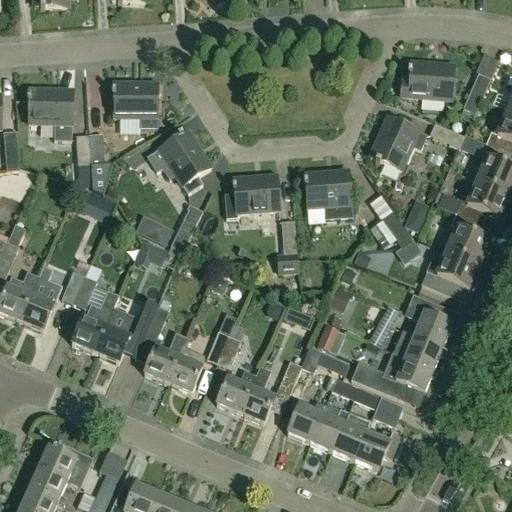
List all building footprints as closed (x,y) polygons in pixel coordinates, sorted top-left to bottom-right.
[(67,13),(67,0),(34,0),(34,11),(67,13)] [(470,126),(497,65),(483,58),(474,77),(478,78),(459,121),(470,126)] [(402,82),(400,99),(451,104),(453,71),(410,67),(409,73),(407,73),(407,78),(409,78),(409,82),(402,82)] [(113,99),(113,122),(156,122),(156,88),(113,88),(113,94),(111,94),(111,99),(113,99)] [(27,127),(54,128),(53,145),(71,145),(72,96),(28,94),(27,127)] [(511,117),(507,116),(497,138),(491,136),(486,147),(511,158),(511,117)] [(418,135),(387,121),(370,162),(375,164),(374,166),(378,168),(379,166),(400,174),(407,160),(418,135)] [(463,141),(434,128),(428,141),(458,154),(463,141)] [(19,179),(16,135),(2,137),(6,180),(19,179)] [(181,137),(176,139),(178,141),(146,161),(156,177),(162,174),(168,185),(173,182),(180,193),(183,192),(187,198),(202,189),(197,181),(210,173),(203,161),(186,135),(182,138),(181,137)] [(89,140),(91,169),(103,168),(102,139),(89,140)] [(91,169),(89,140),(75,141),(76,170),(91,169)] [(487,162),(477,185),(511,201),(511,172),(507,170),(511,159),(511,158),(486,147),(481,159),(487,162)] [(302,190),(304,190),(307,212),(322,211),(350,209),(348,175),(303,179),(304,185),(302,185),(302,190)] [(234,198),(224,199),(225,223),(236,222),(236,217),(279,214),(276,181),(233,184),(233,190),(231,190),(231,195),(234,195),(234,198)] [(459,208),(455,217),(482,229),(486,218),(498,223),(499,221),(503,222),(511,201),(477,185),(466,210),(459,208)] [(85,218),(94,198),(83,193),(74,213),(85,218)] [(181,257),(202,216),(188,209),(186,214),(188,215),(169,251),(181,257)] [(380,224),(401,253),(412,245),(392,216),(380,224)] [(456,232),(446,255),(482,271),(492,249),(488,247),(489,246),(477,241),(482,229),(455,217),(450,229),(456,232)] [(299,278),(294,226),(279,227),(282,258),(274,259),(277,281),(299,278)] [(158,227),(150,242),(164,249),(172,233),(158,227)] [(0,264),(9,243),(0,239),(0,264)] [(9,243),(0,264),(0,290),(1,291),(20,248),(9,243)] [(145,272),(153,250),(142,245),(133,267),(145,272)] [(412,245),(401,253),(396,257),(403,267),(419,256),(412,245)] [(482,271),(446,255),(436,279),(430,276),(425,288),(451,299),(456,289),(468,293),(468,292),(472,294),(482,271)] [(358,256),(353,267),(365,272),(369,260),(358,256)] [(41,278),(65,286),(70,273),(45,264),(41,278)] [(73,309),(85,282),(84,281),(88,271),(78,267),(74,277),(71,276),(60,304),(73,309)] [(348,288),(353,277),(346,273),(340,284),(348,288)] [(0,319),(19,327),(37,286),(38,281),(27,277),(19,296),(7,291),(0,307),(0,319)] [(85,282),(73,309),(85,314),(85,312),(88,314),(84,323),(82,322),(71,349),(94,358),(113,314),(112,314),(118,300),(94,290),(96,286),(85,282)] [(223,295),(226,287),(215,282),(210,293),(218,297),(223,295)] [(60,295),(37,286),(19,327),(42,337),(60,295)] [(337,292),(330,308),(341,313),(348,297),(337,292)] [(413,340),(443,352),(452,329),(437,323),(442,311),(412,299),(404,321),(419,327),(413,340)] [(162,303),(159,312),(166,315),(170,306),(162,303)] [(145,339),(156,311),(144,306),(133,334),(145,339)] [(269,321),(275,324),(280,312),(269,307),(266,314),(269,321)] [(379,324),(391,331),(399,317),(388,310),(379,324)] [(156,311),(145,339),(157,344),(168,316),(166,315),(159,312),(156,311)] [(295,329),(300,317),(288,312),(283,324),(295,329)] [(124,319),(113,314),(94,358),(118,369),(129,342),(117,337),(124,319)] [(391,331),(379,324),(367,346),(379,353),(391,331)] [(234,327),(228,341),(230,341),(218,370),(229,374),(240,346),(245,332),(234,327)] [(321,328),(311,354),(320,358),(324,360),(335,333),(321,328)] [(230,341),(228,341),(217,336),(206,365),(218,370),(230,341)] [(402,336),(393,357),(434,374),(443,352),(413,340),(402,336)] [(167,389),(183,352),(186,343),(175,338),(167,358),(155,353),(144,379),(167,389)] [(183,352),(167,389),(191,398),(201,372),(199,371),(204,360),(183,352)] [(311,354),(308,353),(301,371),(300,373),(312,378),(320,358),(311,354)] [(434,374),(393,357),(385,378),(357,367),(350,385),(391,401),(397,386),(424,397),(434,374)] [(256,381),(239,419),(263,428),(274,402),(261,397),(274,363),(265,360),(260,372),(259,372),(256,381)] [(289,366),(278,394),(289,399),(300,373),(301,371),(289,366)] [(239,419),(256,381),(244,376),(239,387),(227,383),(216,409),(239,419)] [(353,404),(358,393),(336,384),(331,395),(353,404)] [(380,402),(358,393),(353,404),(375,414),(380,402)] [(380,402),(375,414),(371,423),(394,432),(402,412),(380,402)] [(309,448),(324,411),(316,408),(313,415),(299,409),(287,438),(309,448)] [(325,411),(324,411),(309,448),(331,457),(343,427),(322,418),(325,411)] [(344,427),(343,427),(331,457),(353,466),(369,426),(348,417),(344,427)] [(371,427),(369,426),(353,466),(376,476),(383,461),(390,464),(399,442),(383,435),(379,442),(366,437),(371,427)] [(37,474),(76,491),(80,484),(70,479),(76,465),(47,453),(37,474)] [(114,459),(95,500),(107,505),(126,464),(114,459)] [(37,474),(27,496),(62,511),(66,504),(60,501),(66,488),(76,492),(76,491),(37,474)] [(152,511),(158,498),(136,489),(131,500),(118,495),(111,511),(152,511)] [(27,496),(20,511),(55,511),(56,510),(61,511),(62,511),(27,496)] [(152,511),(178,511),(180,508),(158,498),(152,511)] [(104,511),(107,505),(95,500),(89,511),(104,511)]
